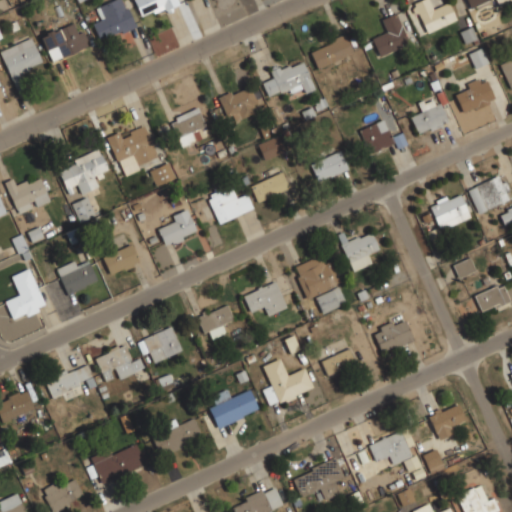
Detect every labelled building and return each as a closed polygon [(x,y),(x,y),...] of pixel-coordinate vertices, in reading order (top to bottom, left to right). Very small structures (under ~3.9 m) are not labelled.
[(134,27),(125,0),(111,0),(96,5),(100,17),(91,20),(97,39),(134,27)] [(133,0),(141,18),(178,3),(176,0),(133,0)] [(448,0),(432,6),(430,0),(424,0),(413,4),(422,31),(455,20),(448,0)] [(465,0),(469,9),(491,0),(465,0)] [(378,56),(408,41),(394,12),(380,19),(385,27),(368,36),(378,56)] [(88,48),(81,27),(74,30),(71,22),(40,33),(49,61),(88,48)] [(309,51),(316,68),(353,51),(345,34),(309,51)] [(0,49),(0,54),(10,78),(42,64),(30,36),(0,49)] [(467,51),(473,66),(487,61),(481,46),(467,51)] [(511,56),(498,63),(508,87),(511,85),(511,56)] [(261,83),(267,98),(310,82),(301,58),(268,71),(272,79),(261,83)] [(460,111),(493,101),(486,75),(461,82),(463,91),(455,93),(460,111)] [(219,91),(222,115),(255,112),(253,87),(219,91)] [(409,116),(417,135),(448,121),(439,101),(432,105),(428,97),(416,103),(420,111),(409,116)] [(179,146),(198,138),(194,128),(204,124),(197,106),(168,119),(179,146)] [(393,143),(384,118),(357,128),(367,153),(393,143)] [(120,174),(158,160),(144,122),(106,136),(120,174)] [(191,132),(194,140),(208,136),(205,127),(191,132)] [(261,158),(283,152),(278,136),(257,142),(261,158)] [(79,193),(97,186),(93,174),(107,169),(98,148),(55,166),(65,189),(76,184),(79,193)] [(316,181),(347,168),(340,149),(308,162),(316,181)] [(155,186),(173,177),(166,161),(147,169),(155,186)] [(248,186),(256,202),(288,186),(280,170),(248,186)] [(466,187),(476,212),(511,198),(501,173),(466,187)] [(48,201),(40,177),(15,184),(13,177),(4,180),(14,212),(48,201)] [(252,208),(242,184),(207,199),(217,223),(252,208)] [(429,204),(437,228),(468,218),(460,194),(429,204)] [(94,215),(87,197),(70,203),(78,222),(94,215)] [(503,224),(511,219),(511,205),(498,212),(503,224)] [(169,215),(172,222),(156,228),(164,246),(196,232),(186,208),(169,215)] [(350,271),(371,262),(367,253),(377,248),(370,230),(345,240),(342,231),(336,234),(350,271)] [(139,261),(130,241),(100,256),(109,275),(139,261)] [(344,302),(328,261),(321,264),(317,255),(291,265),(304,298),(313,295),(320,312),(344,302)] [(475,271),(469,256),(451,263),(457,278),(475,271)] [(75,259),(54,267),(65,293),(95,281),(86,259),(77,262),(75,259)] [(17,294),(3,300),(12,320),(45,306),(28,267),(9,275),(17,294)] [(249,311),(260,306),(264,315),(285,306),(273,279),(241,294),(249,311)] [(480,312),(509,300),(501,281),(472,293),(480,312)] [(232,318),(225,301),(194,314),(205,340),(226,331),(222,322),(232,318)] [(412,339),(402,315),(370,330),(380,353),(412,339)] [(150,363),(180,348),(169,324),(138,340),(150,363)] [(93,354),(102,382),(142,368),(139,357),(129,360),(123,343),(93,354)] [(355,363),(348,347),(319,359),(325,375),(355,363)] [(286,375),(279,357),(261,364),(269,386),(262,389),(268,406),(312,389),(304,368),(286,375)] [(85,361),(42,378),(50,397),(92,380),(85,361)] [(0,398),(0,421),(1,423),(33,407),(24,387),(0,398)] [(215,428),(258,410),(249,389),(227,398),(225,392),(212,397),(216,404),(207,408),(215,428)] [(454,423),(464,418),(454,400),(426,416),(439,439),(457,429),(454,423)] [(174,419),(161,423),(165,432),(151,437),(158,454),(201,438),(193,418),(176,424),(174,419)] [(367,442),(374,461),(386,456),(389,464),(404,459),(411,479),(423,475),(409,436),(404,438),(401,429),(367,442)] [(89,456),(99,482),(144,464),(136,443),(109,454),(107,449),(89,456)] [(420,454),(429,473),(443,466),(435,447),(420,454)] [(342,478),(333,457),(290,476),(299,498),(319,490),(323,500),(339,493),(334,482),(342,478)] [(82,494),(71,475),(41,492),(52,511),(82,494)] [(491,511),(496,510),(484,482),(455,494),(462,511),(491,511)] [(232,511),(267,511),(266,508),(280,503),(273,485),(229,502),(232,511)] [(400,506),(415,500),(409,486),(394,493),(400,506)] [(0,511),(24,511),(16,492),(0,498),(0,511)] [(451,511),(448,504),(432,511),(428,502),(407,511),(451,511)]
